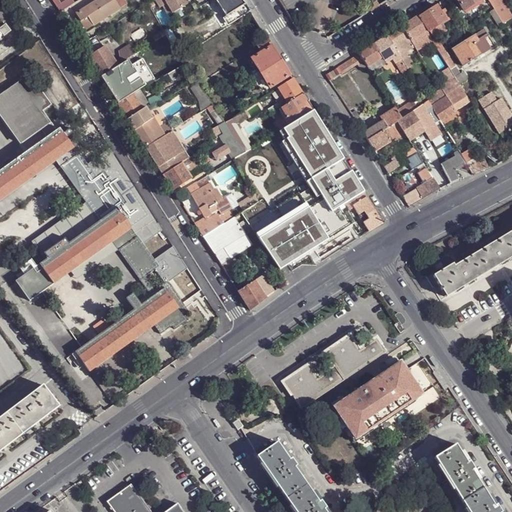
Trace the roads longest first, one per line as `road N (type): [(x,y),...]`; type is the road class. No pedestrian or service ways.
road 1 (residential): [(31,0),(249,334)]
road 2 (residential): [(511,457),(372,252)]
road 3 (secondary): [(3,511),(173,387)]
road 4 (residential): [(304,68),(407,233)]
road 5 (residential): [(173,387),(259,511)]
road 6 (secondary): [(249,334),(372,252)]
road 7 (residential): [(416,0),(304,68)]
